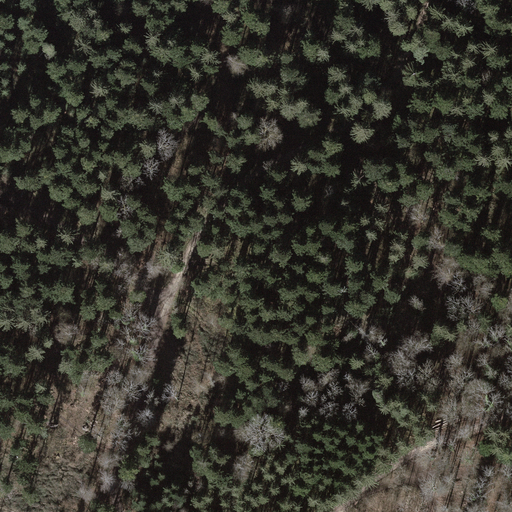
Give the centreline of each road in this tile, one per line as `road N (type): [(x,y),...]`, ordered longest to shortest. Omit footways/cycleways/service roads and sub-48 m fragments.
road 1 (track): [(121,511),(117,471),(160,310),(191,249),(249,184),(357,124),(393,86),(433,0)]
road 2 (track): [(160,310),(128,266),(0,193)]
road 3 (track): [(511,417),(406,457),(340,511)]
